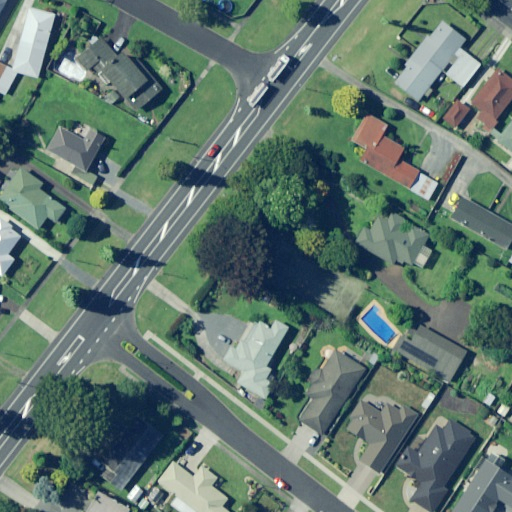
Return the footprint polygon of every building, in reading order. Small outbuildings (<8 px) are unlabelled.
[(0,64),(0,93),(6,96),(15,73),(38,79),(52,24),(61,26),(63,18),(28,8),(12,69),(0,64)] [(464,40),(439,21),(405,66),(407,67),(394,83),(417,101),(441,71),(462,88),(479,65),(458,48),(464,40)] [(149,75),(135,61),(131,64),(102,34),(75,60),(86,72),(90,68),(106,84),(108,83),(124,99),(136,113),(161,88),(149,75)] [(511,96),(511,81),(496,69),(469,103),(481,112),(476,118),(488,128),(511,96)] [(468,110),(456,100),(441,119),(453,129),(468,110)] [(387,127),(366,114),(349,144),(363,152),(358,161),(427,201),(438,182),(397,159),(403,148),(382,136),(387,127)] [(511,119),(495,141),(511,154),(511,119)] [(84,142),(59,129),(46,152),(83,172),(102,136),(91,130),(84,142)] [(18,168),(0,194),(0,199),(10,206),(8,209),(37,230),(46,218),(54,223),(65,209),(36,189),(40,183),(18,168)] [(511,239),(511,228),(459,199),(449,219),(506,251),(511,239)] [(392,265),(396,259),(411,267),(413,263),(421,268),(431,251),(422,246),(428,236),(392,215),(387,222),(378,217),(370,230),(364,227),(354,243),(392,265)] [(0,276),(1,277),(14,260),(6,255),(22,234),(0,218),(0,276)] [(266,400),(275,384),(267,379),(272,370),(265,366),(287,328),(275,321),(271,329),(254,319),(236,350),(230,347),(222,361),(242,372),(236,383),(266,400)] [(467,351),(420,325),(402,357),(449,383),(467,351)] [(364,368),(334,350),(322,370),(317,366),(309,380),(312,382),(305,395),(310,398),(297,420),(323,435),(364,368)] [(395,408),(384,401),(377,411),(364,402),(346,429),(369,445),(359,461),(378,474),(418,413),(399,401),(395,408)] [(161,437),(136,418),(102,464),(105,467),(99,476),(120,491),(161,437)] [(474,434),(449,420),(443,430),(435,426),(418,454),(409,449),(397,469),(420,483),(409,501),(427,511),(432,511),(446,489),(443,488),(474,434)] [(451,511),(489,511),(490,510),(492,511),(495,511),(501,503),(511,510),(511,473),(486,458),(451,511)] [(193,476),(174,461),(157,482),(195,511),(227,511),(220,507),(226,499),(210,486),(216,479),(200,466),(193,476)] [(142,491),(135,486),(126,497),(134,503),(142,491)] [(127,511),(129,510),(98,492),(86,511),(127,511)]
